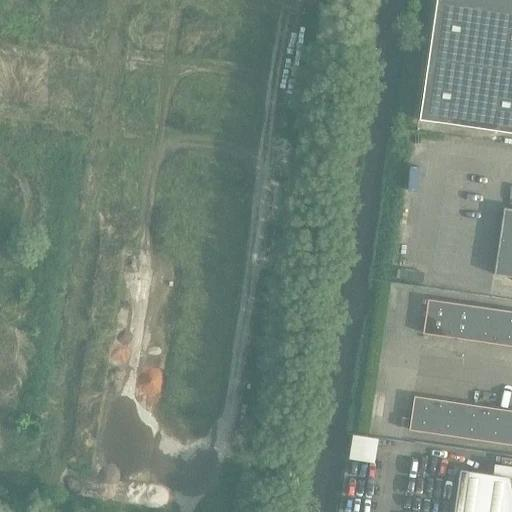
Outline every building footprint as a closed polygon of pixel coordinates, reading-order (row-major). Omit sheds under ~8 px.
[(511,0),(435,0),(418,120),(511,133),(511,0)] [(511,209),(503,209),(493,275),(511,277),(511,209)] [(447,337),(452,304),(427,300),(423,334),(447,337)] [(452,304),(447,337),(471,341),(476,307),(452,304)] [(476,307),(471,341),(495,344),(500,311),(476,307)] [(511,312),(500,311),(495,344),(511,346),(511,312)] [(433,434),(438,400),(414,397),(409,430),(433,434)] [(438,400),(433,434),(457,437),(462,404),(438,400)] [(462,404),(457,437),(481,441),(486,407),(462,404)] [(486,407),(481,441),(505,444),(509,411),(486,407)] [(511,511),(511,478),(459,471),(453,511),(511,511)]
